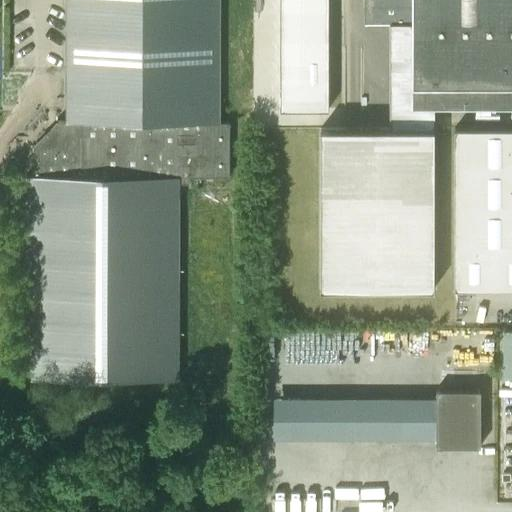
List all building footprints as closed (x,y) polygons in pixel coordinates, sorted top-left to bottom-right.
[(220,120),(219,0),(67,0),(67,69),(67,120),(58,120),(58,126),(43,143),(42,148),(33,148),(33,173),(27,173),(26,376),(178,377),(179,181),(189,181),(189,175),(229,174),(229,120),(220,120)] [(328,109),(328,0),(280,0),(280,108),(328,109)] [(320,128),(321,287),(435,287),(435,107),(511,107),(511,0),(365,0),(365,22),(390,22),(390,127),(341,127),(320,128)] [(511,128),(454,128),(454,168),(454,208),(454,248),(454,288),(494,288),(511,288),(511,128)] [(481,388),(436,388),(436,445),(481,445),(481,388)]
